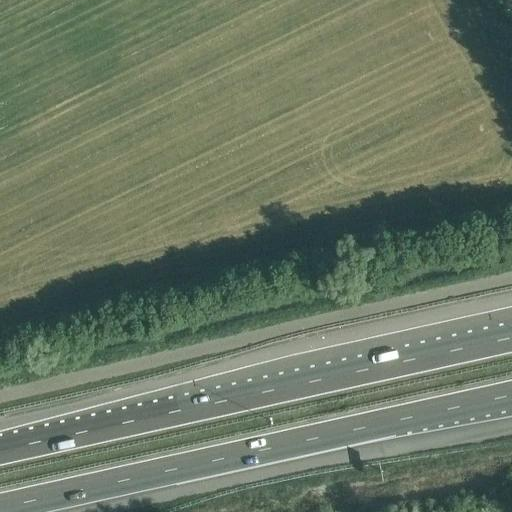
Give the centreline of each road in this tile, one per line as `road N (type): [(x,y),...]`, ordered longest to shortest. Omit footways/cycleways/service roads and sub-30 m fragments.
road 1 (motorway): [(511,337),(0,449)]
road 2 (motorway): [(0,507),(511,397)]
